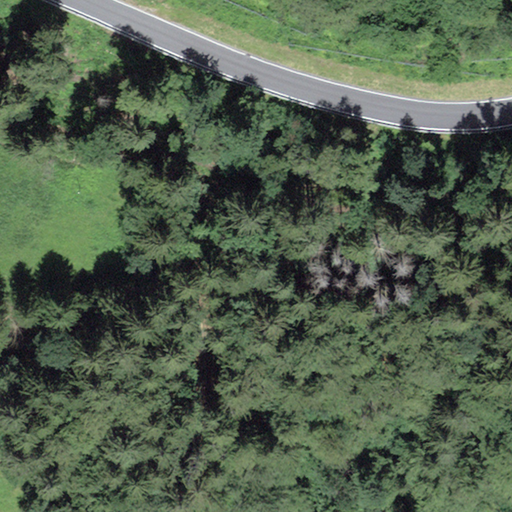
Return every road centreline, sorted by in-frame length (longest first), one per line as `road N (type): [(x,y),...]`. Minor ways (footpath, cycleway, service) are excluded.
road 1 (track): [(0,87),(308,187),(511,179)]
road 2 (secondary): [(81,0),(322,93),(436,116),(511,111)]
